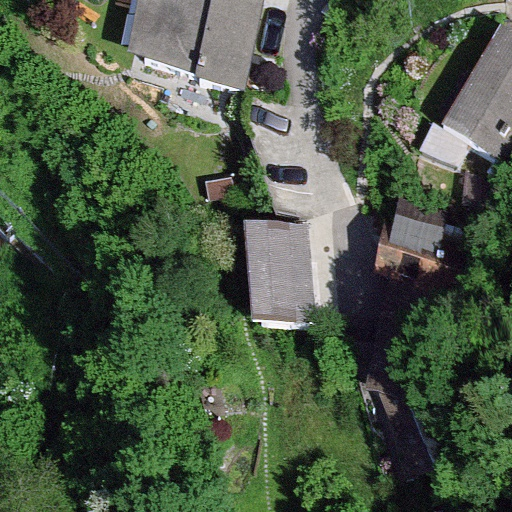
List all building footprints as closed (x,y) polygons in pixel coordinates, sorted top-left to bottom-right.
[(145,0),(132,70),(243,90),(259,0),(145,0)] [(407,13),(388,0),(350,0),(326,35),(370,66),(407,13)] [(471,0),(442,0),(462,14),(471,0)] [(442,123),(511,163),(511,30),(499,24),(442,123)] [(309,220),(247,225),(254,327),(316,322),(309,220)] [(445,375),(379,396),(407,481),(472,461),(445,375)]
